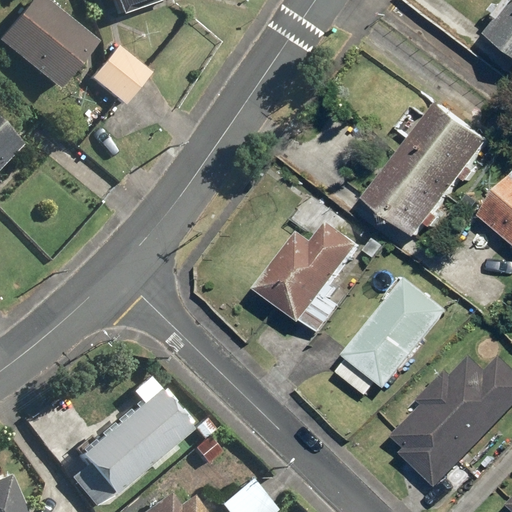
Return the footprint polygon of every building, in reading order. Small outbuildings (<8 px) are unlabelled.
[(95,41),(45,0),(28,0),(0,33),(0,44),(54,90),(95,41)] [(161,0),(111,0),(116,15),(161,0)] [(511,7),(493,34),(511,48),(511,7)] [(152,71),(118,44),(90,78),(124,106),(152,71)] [(443,104),(370,200),(421,239),(494,142),(443,104)] [(0,164),(18,147),(0,128),(0,164)] [(511,182),(484,216),(511,240),(511,182)] [(304,234),(262,290),(306,323),(307,321),(323,333),(345,305),(334,298),(341,288),(335,284),(364,246),(334,223),(318,244),(304,234)] [(411,278),(349,356),(353,359),(342,374),(370,396),(381,383),(390,390),(453,311),(411,278)] [(425,411),(401,432),(413,444),(396,460),(431,497),(511,421),(511,365),(511,364),(487,387),(467,365),(422,407),(425,411)] [(158,389),(78,456),(111,495),(191,428),(158,389)] [(211,415),(196,425),(204,437),(193,445),(206,463),(232,445),(211,415)] [(252,477),(219,502),(227,511),(273,511),(277,510),(252,477)] [(19,511),(4,482),(0,483),(0,511),(19,511)] [(201,511),(179,482),(138,511),(201,511)]
